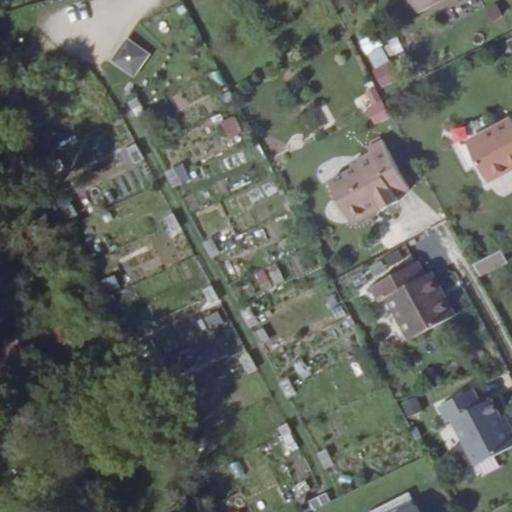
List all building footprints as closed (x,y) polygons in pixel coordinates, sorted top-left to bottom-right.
[(450,0),(407,0),(415,17),(450,0)] [(123,37),(108,63),(135,78),(149,52),(123,37)] [(373,69),(389,64),(382,46),(367,51),(373,69)] [(371,123),(388,117),(376,88),(360,94),(371,123)] [(511,119),(509,114),(466,138),(488,177),(511,164),(511,119)] [(328,169),(336,186),(334,193),(339,203),(356,211),(365,205),(369,198),(377,194),(380,199),(396,191),(393,185),(406,178),(380,130),(367,136),(369,141),(349,152),(351,157),(328,169)] [(501,247),(476,260),(481,270),(506,258),(501,247)] [(410,331),(454,307),(431,264),(424,268),(417,254),(373,278),(381,292),(387,289),(410,331)] [(469,467),(511,444),(511,433),(484,380),(437,404),(469,467)] [(304,511),(307,511),(331,501),(325,489),(300,501),(304,511)] [(420,511),(417,503),(392,511),(420,511)]
